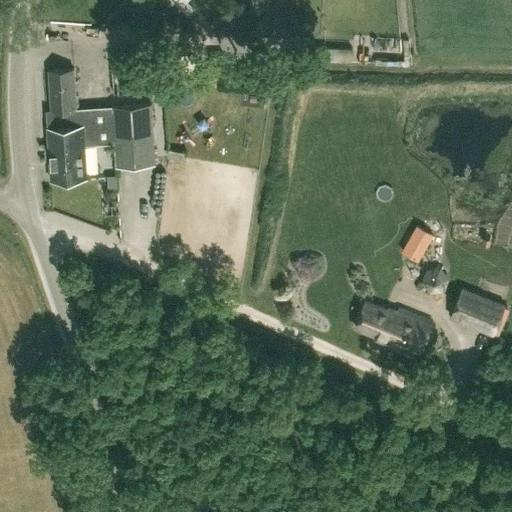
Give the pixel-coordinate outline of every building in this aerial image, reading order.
[(399,58),(399,46),(371,46),(371,58),(399,58)] [(138,52),(111,54),(114,93),(118,93),(141,91),(141,90),(138,52)] [(76,108),(74,68),(49,70),(51,110),(47,110),(48,127),(47,127),(50,179),(86,176),(84,139),(91,138),(92,143),(115,142),(117,165),(155,163),(152,102),(114,104),(114,106),(76,108)] [(251,94),(249,107),(267,109),(269,97),(251,94)] [(138,173),(128,173),(127,202),(137,202),(138,173)] [(117,175),(107,175),(108,188),(118,187),(117,175)] [(424,258),(438,231),(420,222),(406,249),(424,258)] [(430,272),(436,291),(449,288),(444,268),(430,272)] [(463,288),(451,316),(493,333),(493,332),(504,305),(463,288)] [(397,313),(366,300),(355,326),(387,339),(384,344),(416,357),(432,321),(399,308),(397,313)]
